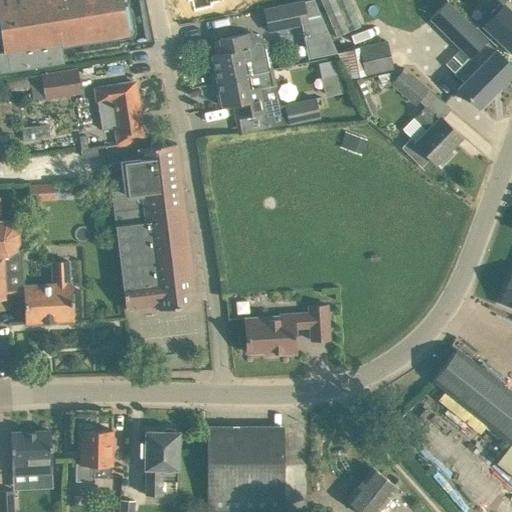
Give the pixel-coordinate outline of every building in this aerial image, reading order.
[(61,43),(126,32),(121,0),(0,0),(0,15),(9,71),(64,62),(61,43)] [(188,0),(191,9),(210,4),(209,0),(188,0)] [(304,0),(265,8),(269,31),(301,24),(309,23),(304,0)] [(309,23),(301,24),(308,58),(338,52),(314,0),(306,0),(304,0),(309,23)] [(318,0),(334,36),(360,26),(348,0),(318,0)] [(463,81),(458,87),(478,107),(479,106),(482,108),(492,98),(489,96),(511,72),(511,65),(447,1),(430,18),(469,56),(454,72),(463,81)] [(498,38),(511,50),(511,12),(501,2),(482,22),(484,24),(479,28),(485,34),(496,46),(497,45),(494,42),(498,38)] [(210,71),(212,81),(273,69),(266,41),(251,32),(219,39),(222,52),(212,54),(215,70),(210,71)] [(338,52),(349,78),(366,74),(393,68),(387,41),(360,47),(338,52)] [(335,60),(322,63),(325,76),(338,74),(335,60)] [(47,73),(51,99),(87,93),(83,68),(47,73)] [(379,74),(381,85),(391,84),(403,68),(379,74)] [(427,88),(403,68),(391,84),(413,103),(427,88)] [(273,69),(212,81),(215,92),(220,91),(223,107),(233,105),(236,118),(262,113),(265,128),(317,116),(312,97),(281,104),(273,69)] [(32,76),(35,100),(46,99),(43,75),(32,76)] [(361,78),(350,80),(357,97),(368,94),(361,78)] [(96,88),(102,128),(116,126),(119,144),(119,146),(144,142),(134,82),(96,88)] [(427,131),(416,142),(436,161),(437,161),(441,165),(453,153),(449,148),(460,137),(441,118),(439,119),(425,106),(414,118),(427,131)] [(138,156),(107,160),(126,308),(156,304),(156,309),(196,304),(176,143),(137,148),(138,156)] [(91,146),(92,155),(106,153),(106,150),(105,146),(105,144),(91,146)] [(116,144),(105,146),(106,150),(106,153),(107,154),(120,152),(119,146),(119,144),(116,144)] [(54,183),(27,185),(29,200),(55,198),(54,183)] [(0,297),(6,298),(5,294),(23,293),(23,285),(21,249),(14,249),(15,248),(16,245),(17,243),(18,241),(19,238),(19,237),(19,234),(18,231),(17,228),(16,226),(15,225),(14,223),(13,223),(11,221),(9,220),(7,219),(3,218),(0,218),(0,211),(0,297)] [(23,285),(23,293),(24,297),(25,323),(73,320),(71,282),(70,282),(68,261),(51,262),(53,283),(23,285)] [(511,273),(500,302),(511,307),(511,273)] [(305,314),(245,318),(247,352),(272,351),(272,354),(296,353),(295,327),(310,326),(311,340),(330,338),(327,301),(304,302),(305,314)] [(511,391),(456,348),(432,379),(511,442),(511,391)] [(113,430),(81,429),(80,464),(76,464),(76,480),(94,481),(94,477),(111,477),(113,430)] [(50,430),(10,432),(12,475),(52,474),(50,430)] [(145,441),(140,441),(140,455),(145,455),(145,467),(146,467),(145,494),(177,495),(178,431),(146,431),(145,441)] [(282,511),(282,432),(208,432),(208,511),(282,511)] [(373,467),(347,499),(363,511),(390,511),(399,501),(391,494),(397,486),(373,467)] [(14,511),(15,489),(0,489),(0,511),(14,511)] [(135,511),(136,500),(121,499),(120,511),(135,511)]
